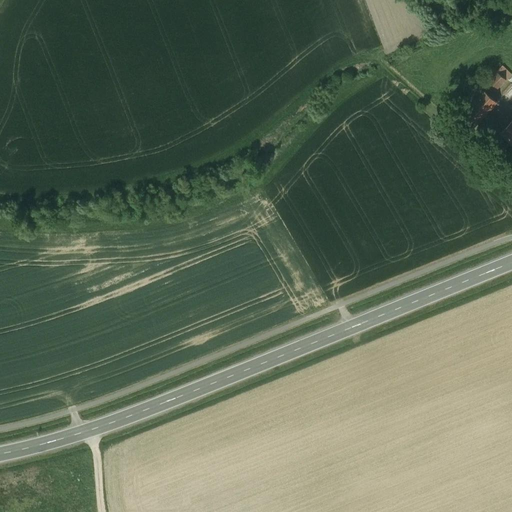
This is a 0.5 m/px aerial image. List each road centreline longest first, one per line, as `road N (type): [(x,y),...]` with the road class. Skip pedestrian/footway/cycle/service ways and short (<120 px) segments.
road 1 (secondary): [(0,454),(119,420),(511,261)]
road 2 (track): [(346,329),(266,169)]
road 3 (track): [(479,150),(381,59)]
